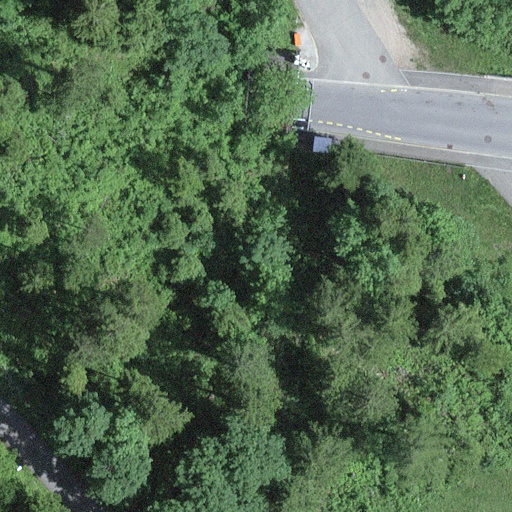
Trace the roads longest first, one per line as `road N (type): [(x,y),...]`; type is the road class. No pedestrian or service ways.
road 1 (secondary): [(0,70),(511,129)]
road 2 (track): [(511,176),(389,113)]
road 3 (track): [(326,0),(389,113)]
road 4 (unclassified): [(0,420),(90,511)]
